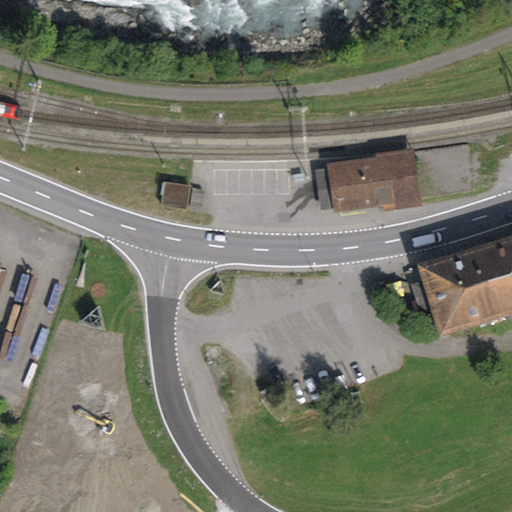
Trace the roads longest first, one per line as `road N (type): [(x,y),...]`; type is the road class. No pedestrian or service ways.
road 1 (primary): [(511,208),(362,248),(278,251),(171,238)]
road 2 (tertiary): [(253,511),(203,466),(174,418),(161,338),(171,238)]
road 3 (primary): [(171,238),(0,176)]
